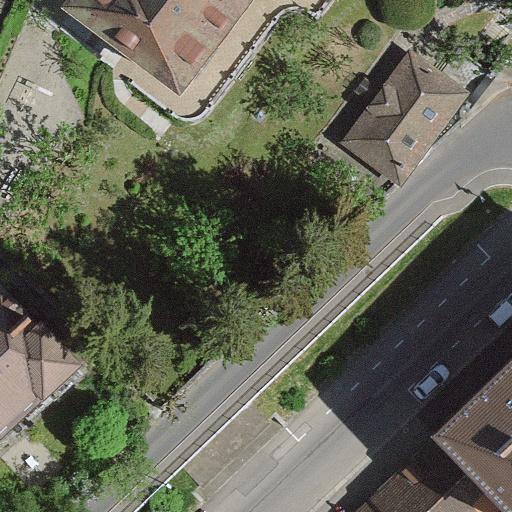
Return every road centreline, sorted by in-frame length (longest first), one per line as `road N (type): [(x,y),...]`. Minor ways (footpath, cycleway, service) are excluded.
road 1 (residential): [(94,511),(464,154),(511,135)]
road 2 (residential): [(259,511),(511,272)]
